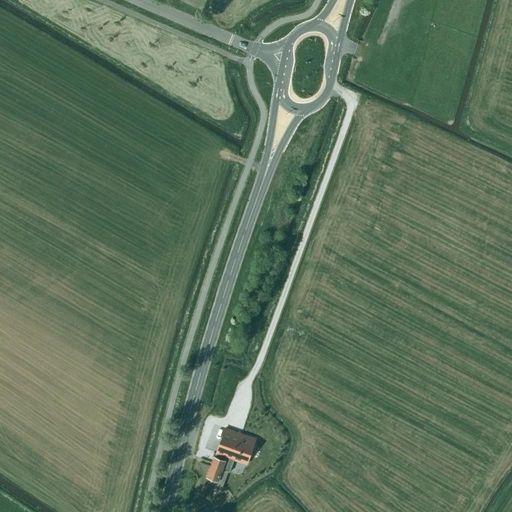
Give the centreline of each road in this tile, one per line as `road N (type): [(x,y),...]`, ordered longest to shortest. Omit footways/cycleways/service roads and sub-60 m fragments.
road 1 (secondary): [(166,511),(203,363),(268,162)]
road 2 (unclassified): [(133,0),(283,59)]
